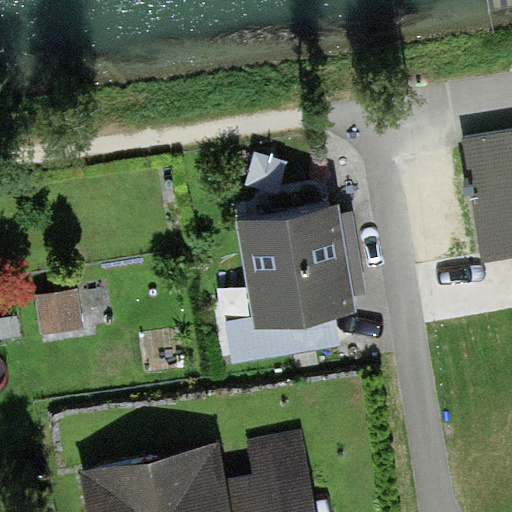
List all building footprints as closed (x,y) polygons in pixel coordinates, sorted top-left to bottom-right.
[(511,126),(462,136),(484,262),(511,257),(511,126)] [(339,204),(237,221),(253,317),(255,330),(336,318),(357,314),(339,204)] [(78,287),(36,294),(42,335),(85,328),(78,287)] [(340,346),(336,318),(255,330),(253,317),(226,321),(232,362),(340,346)] [(220,443),(82,471),(89,511),(317,511),(301,430),(249,440),(256,474),(228,480),(220,443)]
